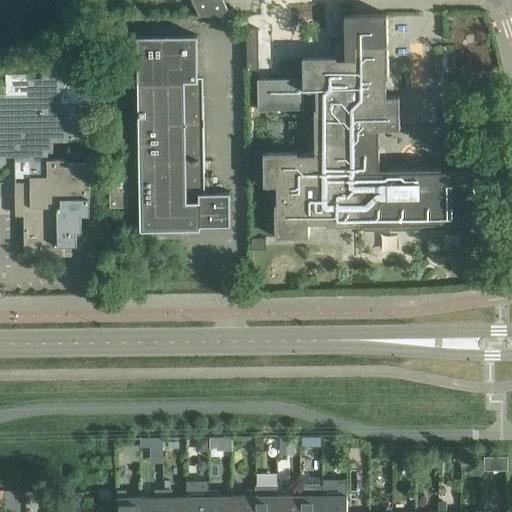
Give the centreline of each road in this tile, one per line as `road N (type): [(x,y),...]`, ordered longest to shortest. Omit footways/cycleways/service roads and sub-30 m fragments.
road 1 (tertiary): [(347,340),(0,344)]
road 2 (tertiary): [(511,331),(401,331),(347,340)]
road 3 (tertiary): [(347,340),(511,354)]
